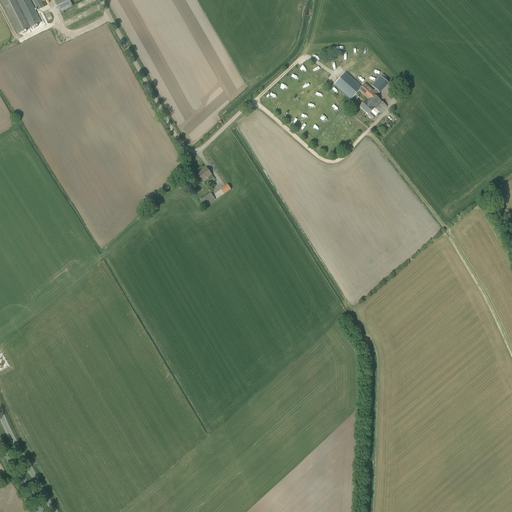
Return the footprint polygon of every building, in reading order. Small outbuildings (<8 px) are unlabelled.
[(1,0),(18,34),(41,22),(30,0),(1,0)] [(34,0),(39,10),(43,8),(39,0),(34,0)] [(54,0),(60,13),(72,7),(69,0),(54,0)] [(379,109),(384,104),(376,97),(379,93),(380,93),(389,83),(386,81),(388,79),(383,74),(372,86),(376,90),(374,92),(365,84),(362,87),(345,72),(334,85),(351,100),(359,92),(368,99),(366,101),(366,100),(360,107),(366,112),(370,108),(368,107),(370,105),(372,106),(373,104),(379,109)] [(370,108),(366,112),(368,114),(367,115),(372,120),(375,116),(371,113),(373,111),(376,114),(378,112),(380,114),(387,106),(384,104),(379,109),(373,104),(372,106),(370,105),(368,107),(370,108)] [(203,181),(212,175),(207,168),(198,174),(203,181)] [(224,194),(231,190),(227,184),(220,189),(224,194)] [(205,207),(216,200),(211,193),(200,200),(205,207)]
